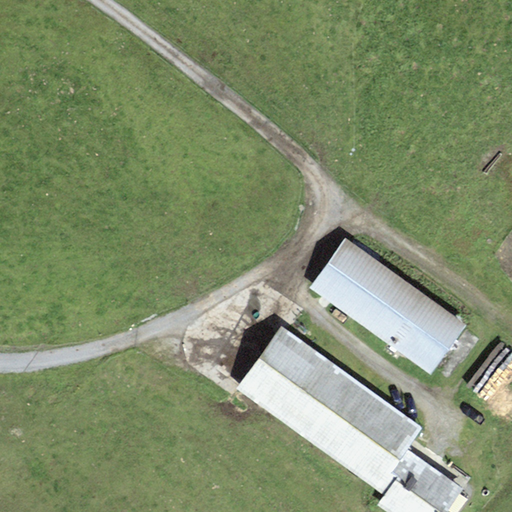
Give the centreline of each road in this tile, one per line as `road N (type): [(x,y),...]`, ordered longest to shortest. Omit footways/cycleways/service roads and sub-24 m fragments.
road 1 (track): [(340,193),(294,255),(83,353),(0,361)]
road 2 (track): [(340,193),(67,0)]
road 3 (track): [(340,193),(511,342)]
